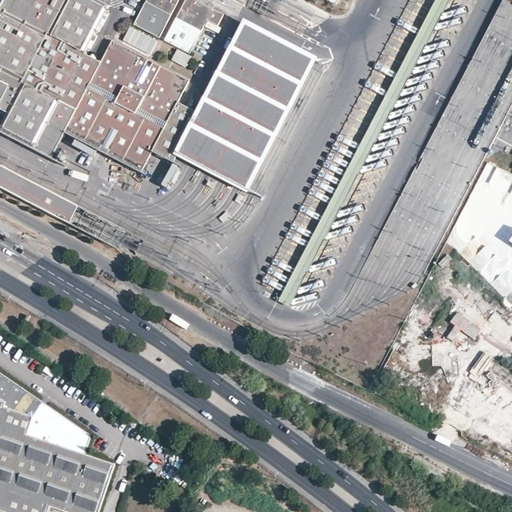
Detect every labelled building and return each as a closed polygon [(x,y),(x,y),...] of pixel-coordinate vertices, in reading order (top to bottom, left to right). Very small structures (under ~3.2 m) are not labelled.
[(0,0),(0,113),(5,116),(0,125),(0,131),(50,158),(64,131),(98,149),(100,145),(109,150),(107,153),(141,171),(152,150),(169,159),(170,156),(193,168),(207,175),(222,183),(236,190),(243,194),(313,60),(239,22),(193,111),(176,101),(188,80),(152,62),(149,69),(144,66),(147,59),(111,41),(101,61),(85,52),(109,6),(97,0),(0,0)] [(146,0),(134,24),(158,37),(177,0),(146,0)] [(223,14),(195,0),(184,0),(164,40),(189,53),(207,20),(217,26),(223,14)] [(328,0),(347,10),(351,2),(346,0),(328,0)] [(393,96),(397,98),(448,0),(435,0),(387,93),(392,95),(393,96)] [(146,50),(153,36),(136,28),(129,41),(146,50)] [(177,49),(171,60),(185,67),(191,56),(177,49)] [(289,306),(397,98),(393,96),(392,95),(387,93),(279,301),(289,306)] [(0,188),(74,226),(79,217),(84,208),(0,164),(0,188)] [(172,165),(162,185),(170,189),(180,169),(172,165)] [(505,297),(511,289),(511,270),(485,246),(469,264),(505,297)] [(447,335),(452,340),(468,322),(458,312),(449,322),(455,327),(447,335)] [(36,406),(38,399),(0,373),(0,511),(3,511),(44,511),(47,506),(65,511),(95,511),(112,463),(81,453),(88,433),(44,403),(42,408),(36,406)] [(511,392),(511,393),(504,385),(490,399),(511,422),(511,392)] [(44,403),(38,399),(36,406),(42,408),(44,403)]
